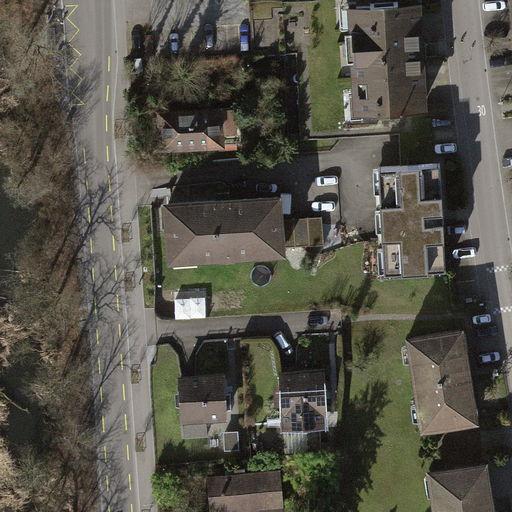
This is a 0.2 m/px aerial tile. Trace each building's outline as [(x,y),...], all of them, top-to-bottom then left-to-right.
[(421,0),(358,0),(351,0),(355,111),(424,108),(421,0)] [(230,112),(153,116),(155,154),(232,150),(230,112)] [(444,158),(375,162),(382,269),(453,267),(444,158)] [(274,206),(155,211),(157,267),(276,262),(274,206)] [(464,326),(406,336),(422,431),(480,421),(464,326)] [(326,369),(281,371),(283,428),(324,427),(324,414),(328,414),(326,369)] [(228,372),(185,375),(188,418),(232,415),(228,372)] [(499,511),(490,459),(427,469),(434,511),(499,511)] [(283,511),(280,470),(208,476),(211,511),(249,511),(260,511),(283,511)]
